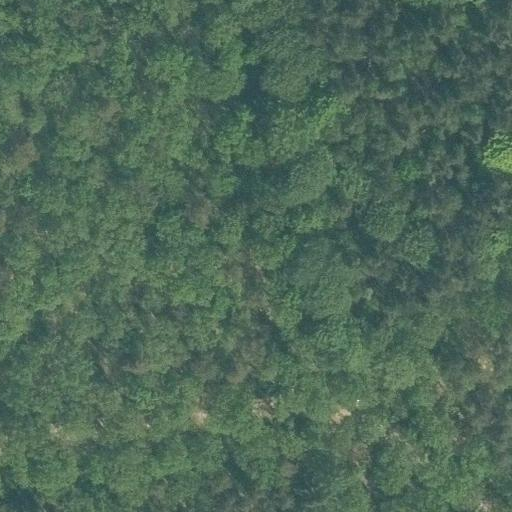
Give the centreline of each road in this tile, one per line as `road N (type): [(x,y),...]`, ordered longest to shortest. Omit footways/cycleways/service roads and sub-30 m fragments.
road 1 (track): [(0,441),(326,407),(369,426),(483,511)]
road 2 (track): [(511,229),(469,296),(368,391)]
